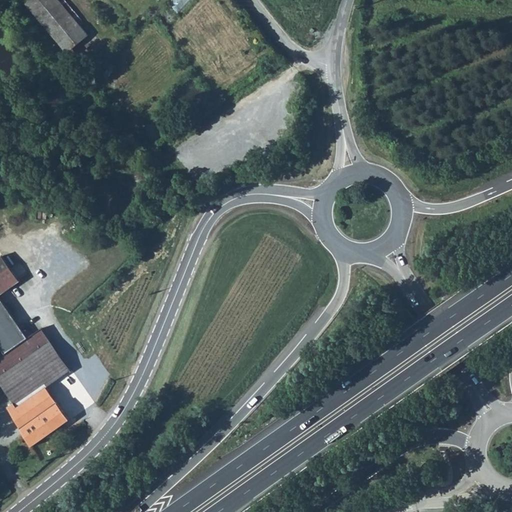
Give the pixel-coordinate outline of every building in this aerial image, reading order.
[(59,0),(28,0),(26,3),(68,52),(88,35),(59,0)] [(172,0),(171,2),(181,10),(189,0),(172,0)] [(229,70),(250,58),(244,49),(224,61),(229,70)] [(0,294),(21,280),(3,255),(0,257),(0,294)] [(13,266),(21,275),(27,270),(20,261),(13,266)] [(0,295),(0,344),(6,354),(30,338),(0,295)] [(6,354),(0,358),(0,380),(19,406),(71,369),(43,329),(30,338),(6,354)]
